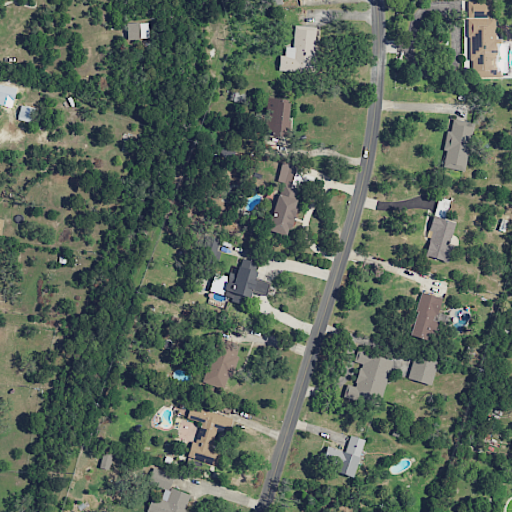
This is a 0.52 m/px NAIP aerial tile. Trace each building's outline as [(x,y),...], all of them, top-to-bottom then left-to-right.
[(467,17),(492,18),(493,1),(467,0),(467,17)] [(510,41),(495,41),(496,19),(469,18),(469,77),(509,77),(510,41)] [(148,23),(126,23),(126,39),(148,39),(148,23)] [(278,71),(314,73),(316,27),(293,26),(292,47),(284,47),(284,55),(279,55),(278,71)] [(265,135),(287,135),(288,99),(266,98),(265,135)] [(441,168),(465,172),(473,123),(452,119),(450,131),(447,130),(441,168)] [(268,231),(288,236),(300,187),(294,185),(299,167),(281,162),(277,182),(280,182),(268,231)] [(455,222),(444,220),(449,200),(438,197),(424,256),(448,262),(452,244),(450,244),(455,222)] [(220,239),(211,237),(206,256),(215,258),(220,239)] [(222,295),(230,297),(229,301),(246,305),(250,291),(265,295),(268,283),(255,280),(258,271),(237,266),(235,276),(228,274),(222,295)] [(409,335),(430,341),(442,298),(421,292),(409,335)] [(241,345),(219,337),(216,346),(212,345),(199,381),(224,390),(241,345)] [(391,359),(357,350),(354,362),(360,364),(354,387),(346,385),(343,398),(379,407),(391,359)] [(432,384),(437,360),(413,355),(408,380),(432,384)] [(233,419),(191,406),(187,418),(200,422),(191,451),(218,459),(221,450),(211,447),(216,431),(227,435),(233,419)] [(335,472),(352,477),(364,440),(349,435),(344,452),(326,446),(321,461),(337,465),(335,472)] [(146,511),(183,511),(189,494),(170,488),(174,475),(152,468),(147,483),(164,488),(161,499),(151,496),(146,511)]
